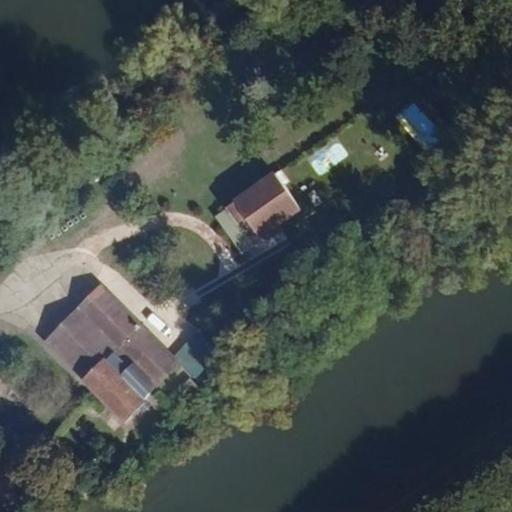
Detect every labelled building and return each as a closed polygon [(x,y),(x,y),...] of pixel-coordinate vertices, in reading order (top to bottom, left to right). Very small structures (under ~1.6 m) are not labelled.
[(390,88),(364,109),(374,122),(401,101),(390,88)] [(283,184),(244,213),(268,247),(308,219),(283,184)] [(218,355),(146,264),(129,277),(203,367),(218,355)] [(192,385),(114,289),(58,335),(125,417),(146,400),(144,398),(159,386),(171,402),(192,385)] [(0,368),(0,434),(19,454),(52,422),(0,368)] [(3,468),(0,469),(0,504),(6,511),(11,511),(28,499),(3,468)]
